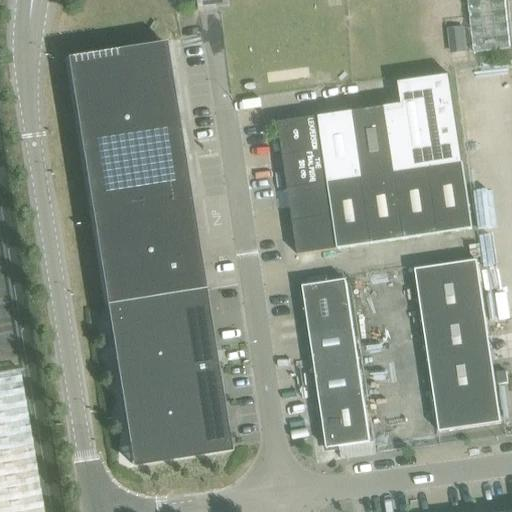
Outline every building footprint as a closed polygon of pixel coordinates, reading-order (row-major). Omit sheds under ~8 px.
[(228,0),(198,0),(200,9),(229,6),(228,0)] [(505,0),(485,0),(469,2),(474,53),(511,49),(505,0)] [(464,27),(447,29),(450,54),(467,52),(464,27)] [(66,60),(107,308),(205,293),(165,44),(66,60)] [(464,165),(450,77),(399,85),(402,107),(390,109),(391,114),(387,115),(396,175),(429,170),(464,165)] [(390,109),(353,114),(363,180),(396,175),(387,115),(391,114),(390,109)] [(353,114),(320,119),(325,153),(330,185),(363,180),(353,114)] [(279,125),(284,159),(325,153),(320,119),(279,125)] [(284,159),(289,191),(330,185),(325,153),(284,159)] [(439,236),(474,231),(464,165),(429,170),(439,236)] [(406,242),(439,236),(429,170),(396,175),(406,242)] [(373,247),(406,242),(396,175),(363,180),(373,247)] [(339,251),(373,247),(363,180),(330,185),(334,218),(339,251)] [(289,191),(294,224),(334,218),(330,185),(289,191)] [(294,224),(299,258),(339,251),(334,218),(294,224)] [(502,425),(477,263),(416,272),(440,434),(502,425)] [(353,324),(347,283),(304,289),(310,331),(353,324)] [(132,464),(178,457),(230,448),(205,293),(107,308),(132,464)] [(310,331),(316,371),(359,365),(353,324),(310,331)] [(316,371),(322,410),(365,404),(359,365),(316,371)] [(506,372),(497,373),(498,385),(508,384),(506,372)] [(0,511),(43,511),(19,375),(0,377),(0,511)] [(322,410),(328,451),(371,444),(365,404),(322,410)]
